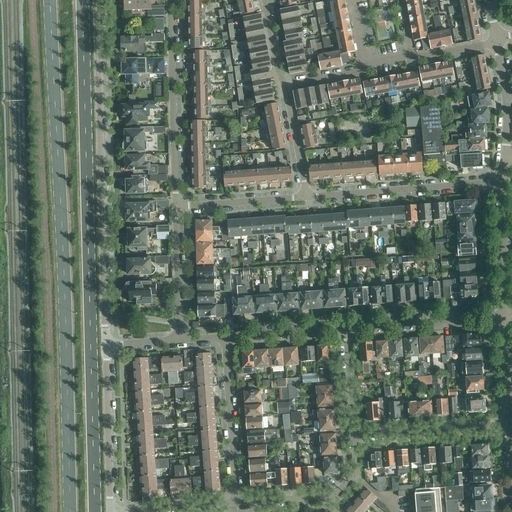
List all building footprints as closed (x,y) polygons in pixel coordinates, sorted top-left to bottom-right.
[(120,0),(121,1),(126,1),(126,9),(133,9),(133,16),(142,16),(142,13),(149,13),(149,16),(164,16),(164,7),(155,7),(154,0),(158,0),(120,0)] [(334,0),(331,1),(333,12),(347,9),(345,0),(334,0)] [(406,0),(408,8),(422,6),(421,0),(406,0)] [(458,4),(459,9),(476,6),(474,0),(460,0),(461,3),(458,4)] [(253,1),(239,4),(235,5),(236,10),(240,9),(241,15),(255,13),(253,1)] [(188,4),(188,15),(205,15),(205,9),(202,9),(202,4),(188,4)] [(280,10),(283,20),(300,17),(298,6),(280,10)] [(408,8),(410,19),(424,17),(422,6),(408,8)] [(463,14),(464,20),(478,17),(476,6),(459,9),(460,15),(463,14)] [(333,12),(335,22),(349,20),(347,9),(333,12)] [(243,17),(246,28),(263,25),(261,14),(243,17)] [(188,15),(188,26),(202,26),(202,20),(205,20),(205,15),(188,15)] [(283,20),(285,31),(302,27),(300,17),(283,20)] [(410,19),(412,30),(426,27),(424,17),(410,19)] [(462,26),(463,31),(480,28),(478,17),(464,20),(465,26),(462,26)] [(164,19),(154,19),(154,31),(164,31),(164,19)] [(335,22),(337,33),(351,30),(349,20),(335,22)] [(246,28),(248,39),(265,35),(263,25),(246,28)] [(188,26),(188,38),(206,37),(206,31),(203,31),(202,26),(188,26)] [(285,31),(287,41),(287,42),(301,39),(302,40),(304,39),(302,27),(285,31)] [(426,27),(412,30),(414,41),(428,38),(426,27)] [(480,28),(463,31),(464,37),(467,36),(468,42),(482,39),(480,28)] [(337,33),(339,44),(353,41),(351,30),(337,33)] [(450,30),(439,33),(442,47),(453,45),(450,30)] [(442,47),(439,33),(428,35),(431,49),(442,47)] [(136,34),(136,37),(122,37),(122,54),(145,53),(145,43),(164,42),(164,35),(152,35),(152,37),(140,37),(140,34),(136,34)] [(248,39),(250,49),(267,46),(265,35),(248,39)] [(206,37),(188,38),(189,49),(203,49),(203,43),(206,43),(206,37)] [(284,42),(286,53),(303,49),(302,40),(301,39),(287,42),(287,41),(284,42)] [(353,41),(339,44),(341,55),(348,53),(355,52),(353,41)] [(250,49),(252,60),(269,57),(267,46),(250,49)] [(286,53),(288,64),(306,60),(303,49),(286,53)] [(193,51),(193,62),(210,62),(210,57),(207,57),(207,51),(193,51)] [(340,51),(329,54),(332,68),(343,66),(342,64),(340,55),(340,51)] [(341,55),(340,55),(342,64),(350,62),(348,53),(341,55)] [(332,68),(329,54),(318,56),(321,70),(332,68)] [(469,65),(470,69),(487,66),(485,55),(471,58),(473,64),(469,65)] [(252,60),(254,70),(254,71),(268,68),(271,68),(269,57),(252,60)] [(122,63),(123,74),(126,74),(127,84),(139,83),(139,74),(150,73),(154,72),(154,74),(165,73),(164,58),(127,59),(127,63),(122,63)] [(306,60),(288,64),(290,74),(308,71),(306,60)] [(452,61),(441,64),(444,78),(455,76),(452,61)] [(193,62),(193,74),(208,73),(207,67),(210,67),(210,62),(193,62)] [(441,64),(430,66),(433,80),(444,78),(441,64)] [(433,80),(430,66),(419,68),(422,82),(433,80)] [(475,74),(476,80),(490,77),(487,66),(470,69),(471,75),(475,74)] [(251,71),(253,82),(270,79),(268,68),(254,71),(254,70),(251,71)] [(417,72),(407,74),(409,88),(420,86),(417,72)] [(193,74),(194,85),(211,84),(211,79),(208,79),(208,73),(193,74)] [(407,74),(396,76),(398,90),(409,88),(407,74)] [(396,76),(385,78),(388,93),(398,90),(396,76)] [(490,77),(476,80),(472,81),(473,86),(477,85),(478,91),(492,88),(490,77)] [(385,78),(374,80),(377,95),(388,93),(385,78)] [(253,82),(255,93),(273,89),(270,79),(253,82)] [(360,79),(349,81),(352,95),(363,93),(360,79)] [(377,95),(374,80),(363,82),(366,97),(377,95)] [(349,81),(338,83),(341,97),(352,95),(349,81)] [(341,97),(338,83),(327,85),(330,100),(341,97)] [(194,85),(194,96),(208,96),(208,90),(211,90),(211,84),(194,85)] [(326,86),(315,88),(318,105),(329,103),(326,86)] [(315,88),(304,90),(307,107),(318,105),(315,88)] [(273,89),(255,93),(257,103),(275,100),(273,89)] [(307,107),(304,90),(293,92),(295,101),(294,101),(295,103),(296,109),(307,107)] [(471,104),(471,109),(491,105),(490,99),(491,97),(489,94),(489,93),(473,96),(474,103),(471,104)] [(194,96),(194,107),(211,107),(211,102),(208,102),(208,96),(194,96)] [(158,108),(158,102),(148,102),(123,103),(124,108),(124,116),(127,116),(127,119),(127,123),(145,122),(145,115),(149,115),(148,108),(158,108)] [(262,113),(263,118),(281,114),(279,103),(265,106),(266,112),(262,113)] [(211,107),(194,107),(195,119),(209,118),(209,112),(211,112),(211,107)] [(407,127),(422,126),(421,119),(440,117),(439,107),(420,108),(406,110),(407,127)] [(469,119),(469,124),(489,122),(488,116),(489,113),(488,111),(487,109),(472,111),(473,119),(469,119)] [(268,122),(269,128),(283,125),(281,114),(263,118),(264,123),(268,122)] [(421,119),(422,126),(422,132),(441,130),(440,117),(421,119)] [(191,121),(191,132),(208,132),(208,127),(205,127),(205,121),(191,121)] [(300,127),(302,138),(316,135),(314,124),(300,127)] [(466,134),(466,139),(486,137),(486,131),(487,129),(485,126),(485,124),(469,126),(470,133),(466,134)] [(267,134),(268,140),(285,136),(283,125),(269,128),(270,134),(267,134)] [(166,134),(166,127),(153,127),(131,128),(131,130),(125,130),(126,143),(124,144),(124,148),(126,149),(126,151),(144,150),(147,150),(147,137),(144,137),(144,136),(144,133),(153,132),(153,134),(166,134)] [(422,132),(423,144),(442,142),(441,130),(422,132)] [(191,132),(191,144),(205,143),(205,138),(208,138),(208,132),(191,132)] [(316,135),(302,138),(304,149),(318,146),(316,135)] [(285,136),(268,140),(269,144),(272,144),(273,150),(287,148),(285,136)] [(401,140),(402,150),(412,150),(411,139),(401,140)] [(445,147),(446,156),(450,156),(453,156),(460,155),(469,154),(469,152),(485,151),(484,139),(462,141),(452,141),(445,142),(445,147)] [(446,165),(446,156),(445,147),(442,147),(442,142),(423,144),(424,155),(425,155),(425,159),(439,162),(439,165),(446,165)] [(191,144),(191,155),(209,154),(209,149),(205,149),(205,143),(191,144)] [(417,156),(408,157),(409,173),(423,171),(422,153),(417,154),(417,156)] [(191,155),(192,166),(206,166),(206,160),(209,160),(209,154),(191,155)] [(403,157),(393,158),(394,174),(409,173),(408,157),(407,154),(402,155),(403,157)] [(450,156),(446,156),(446,162),(454,161),(454,162),(461,161),(461,169),(463,168),(464,170),(467,169),(468,168),(468,170),(470,170),(470,168),(483,167),(482,154),(469,154),(460,155),(453,156),(450,156)] [(150,174),(169,173),(168,166),(156,166),(149,166),(149,163),(145,163),(145,155),(126,156),(126,157),(125,157),(126,165),(126,170),(149,169),(149,174),(150,174)] [(378,156),(380,175),(394,174),(393,158),(383,159),(383,156),(378,156)] [(370,158),(365,159),(366,176),(377,175),(376,161),(371,161),(370,158)] [(360,162),(354,162),(355,177),(366,176),(365,159),(360,159),(360,162)] [(348,160),(342,161),(344,177),(355,177),(354,162),(348,163),(348,160)] [(338,164),(331,164),(333,178),(344,177),(342,161),(338,161),(338,164)] [(326,162),(320,163),(321,179),(333,178),(331,164),(326,165),(326,162)] [(321,179),(320,163),(315,163),(315,165),(309,166),(310,180),(321,179)] [(275,169),(269,169),(270,183),(281,182),(280,165),(275,166),(275,169)] [(285,165),(280,165),(281,182),(293,181),(291,167),(285,168),(285,165)] [(192,166),(192,177),(210,177),(210,172),(206,172),(206,166),(192,166)] [(252,170),(247,171),(248,185),(259,184),(258,167),(252,168),(252,170)] [(262,167),(258,167),(259,184),(270,183),(269,169),(263,170),(262,167)] [(240,168),(235,169),(236,186),(248,185),(247,171),(241,171),(240,168)] [(236,186),(235,169),(230,169),(230,172),(224,173),(225,187),(236,186)] [(125,191),(127,192),(127,193),(147,193),(149,191),(148,186),(146,184),(146,180),(140,180),(140,177),(131,177),(131,180),(127,180),(127,186),(125,187),(124,189),(125,191)] [(210,177),(192,177),(192,189),(206,188),(206,182),(210,182),(210,177)] [(466,201),(455,202),(447,203),(447,215),(478,213),(477,203),(477,202),(477,201),(477,200),(476,200),(475,200),(474,200),(469,201),(469,198),(466,199),(466,201)] [(169,208),(169,201),(134,202),(134,204),(126,204),(127,213),(125,213),(125,220),(127,220),(127,221),(149,221),(149,212),(157,212),(157,205),(159,205),(161,208),(169,208)] [(446,220),(445,203),(440,204),(438,202),(435,203),(434,204),(433,204),(434,221),(446,220)] [(419,205),(420,222),(432,221),(431,204),(426,205),(424,203),(421,204),(420,205),(419,205)] [(418,221),(417,205),(412,206),(411,204),(407,205),(406,206),(405,206),(406,222),(418,221)] [(381,209),(383,229),(388,228),(387,224),(394,224),(393,207),(387,207),(387,209),(381,209)] [(393,207),(394,224),(405,223),(404,208),(399,208),(399,207),(393,207)] [(370,209),(371,226),(378,225),(378,229),(383,229),(381,209),(376,210),(376,208),(370,209)] [(365,230),(365,226),(371,226),(370,209),(364,209),(364,211),(359,211),(360,230),(365,230)] [(356,231),(360,230),(359,211),(354,211),(353,210),(347,210),(347,214),(348,227),(356,227),(356,231)] [(346,228),(348,227),(347,214),(339,215),(339,213),(333,214),(335,230),(346,230),(346,228)] [(328,231),(335,230),(333,214),(327,214),(327,216),(322,216),(324,235),(328,235),(328,231)] [(287,232),(286,219),(285,215),(279,216),(279,217),(274,218),(276,237),(280,237),(280,233),(287,232)] [(319,235),(324,235),(322,216),(318,216),(317,215),(312,215),(312,217),(311,217),(312,232),(319,232),(319,235)] [(458,221),(459,229),(477,228),(476,221),(474,220),(474,215),(455,216),(455,221),(458,221)] [(287,232),(289,232),(289,234),(300,233),(299,216),(293,217),(294,218),(286,219),(287,232)] [(300,233),(312,232),(311,217),(307,217),(306,216),(299,216),(300,233)] [(257,234),(264,234),(262,217),(256,217),(257,219),(251,220),(253,239),(257,239),(257,234)] [(271,237),(276,237),(274,218),(269,218),(268,217),(262,217),(264,234),(270,233),(271,237)] [(248,239),(253,239),(251,220),(246,220),(246,218),(240,219),(241,236),(248,235),(248,239)] [(230,237),(241,236),(240,219),(234,219),(234,221),(229,221),(230,237)] [(197,227),(197,232),(220,231),(220,227),(213,227),(213,221),(197,221),(197,223),(196,224),(196,226),(197,227)] [(157,226),(157,229),(128,229),(129,238),(125,238),(125,246),(129,246),(129,247),(138,247),(138,250),(147,250),(147,238),(152,238),(152,235),(157,235),(157,233),(170,232),(170,225),(157,226)] [(477,228),(459,229),(460,237),(457,238),(457,242),(476,241),(475,236),(477,234),(477,228)] [(220,231),(197,232),(197,236),(196,237),(196,239),(197,241),(197,242),(213,242),(213,235),(220,235),(220,231)] [(197,254),(220,254),(230,253),(229,249),(213,250),(213,243),(197,244),(197,245),(196,246),(196,249),(197,250),(197,254)] [(456,252),(456,256),(474,255),(473,251),(476,251),(476,250),(477,248),(477,247),(477,245),(475,244),(475,243),(458,244),(459,251),(456,252)] [(220,254),(197,254),(197,258),(196,259),(196,262),(197,263),(197,264),(213,264),(213,258),(221,258),(220,254)] [(155,256),(155,264),(169,264),(169,256),(155,256)] [(150,257),(143,257),(134,257),(134,260),(128,260),(128,266),(126,268),(126,271),(129,273),(129,274),(142,274),(142,275),(151,274),(153,274),(156,271),(156,267),(152,265),(150,265),(150,257)] [(459,265),(460,272),(476,271),(475,259),(455,260),(455,265),(459,265)] [(197,266),(198,272),(199,274),(199,278),(216,277),(216,273),(214,273),(214,266),(197,266)] [(476,271),(460,272),(460,280),(456,280),(457,284),(477,283),(476,271)] [(244,314),(242,286),(242,276),(237,277),(238,298),(233,298),(234,315),(235,315),(236,315),(239,315),(240,314),(244,314)] [(381,276),(381,287),(383,303),(388,303),(389,304),(391,303),(392,302),(394,302),(392,286),(386,286),(385,276),(381,276)] [(357,278),(357,279),(358,289),(359,305),(364,305),(365,305),(367,305),(368,304),(370,304),(369,288),(362,288),(361,277),(357,278)] [(199,287),(199,291),(217,290),(217,286),(214,286),(214,279),(198,279),(198,285),(199,287)] [(267,312),(264,279),(259,280),(261,296),(255,297),(256,313),(258,313),(259,314),(262,313),(263,312),(267,312)] [(269,279),(264,279),(267,312),(271,312),(272,313),(274,312),(275,312),(277,311),(275,295),(270,295),(269,279)] [(358,289),(357,279),(353,279),(353,281),(348,289),(347,289),(348,306),(350,306),(351,307),(353,306),(354,305),(359,305),(358,289)] [(440,282),(429,283),(430,300),(435,299),(436,300),(438,300),(439,299),(441,299),(440,282)] [(138,302),(138,304),(152,304),(152,296),(157,295),(156,283),(129,283),(128,284),(127,286),(127,288),(130,289),(130,302),(138,302)] [(289,310),(287,283),(282,283),(283,295),(277,295),(278,311),(280,311),(281,312),(284,312),(285,311),(289,310)] [(291,283),(287,283),(289,310),(293,310),(294,311),(297,311),(298,310),(299,310),(298,294),(292,294),(291,283)] [(430,300),(429,283),(418,284),(419,300),(421,300),(422,301),(424,301),(425,300),(430,300)] [(416,284),(405,285),(406,301),(411,301),(412,302),(415,302),(416,301),(417,301),(416,284)] [(406,301),(405,285),(394,286),(395,302),(397,302),(398,303),(400,303),(401,302),(406,301)] [(477,285),(450,287),(450,292),(460,291),(460,298),(463,298),(464,299),(467,299),(467,298),(470,298),(470,297),(478,297),(478,295),(479,294),(478,291),(477,290),(477,285)] [(247,286),(242,286),(244,314),(248,313),(249,314),(252,314),(253,313),(254,313),(253,297),(248,297),(247,286)] [(383,303),(381,287),(370,288),(372,304),(373,304),(374,305),(377,305),(378,304),(383,303)] [(335,307),(334,290),(323,291),(324,308),(326,308),(327,308),(330,308),(331,307),(335,307)] [(345,290),(334,290),(335,307),(340,306),(341,307),(344,307),(345,306),(346,306),(345,290)] [(321,291),(310,292),(312,309),(316,308),(317,309),(320,309),(321,308),(323,308),(321,291)] [(198,292),(198,298),(200,300),(200,304),(217,303),(217,299),(215,299),(215,292),(198,292)] [(312,309),(310,292),(299,293),(301,310),(302,309),(303,310),(306,310),(307,309),(312,309)] [(218,309),(226,308),(225,304),(216,305),(198,306),(199,317),(207,317),(209,317),(210,318),(213,318),(214,317),(216,316),(216,309),(218,309)] [(481,346),(481,335),(472,335),(472,334),(470,334),(468,333),(466,333),(464,335),(463,335),(463,343),(460,343),(460,348),(481,346)] [(433,354),(431,337),(430,338),(429,336),(426,337),(425,338),(420,338),(421,355),(433,354)] [(432,337),(431,337),(433,354),(444,353),(443,337),(438,337),(436,336),(434,336),(432,337)] [(445,336),(446,351),(454,350),(454,343),(453,343),(452,336),(445,336)] [(419,356),(417,338),(416,339),(416,338),(414,337),(411,337),(410,339),(405,339),(406,360),(411,360),(411,357),(419,356)] [(376,342),(377,358),(382,357),(382,362),(390,361),(388,341),(387,341),(387,339),(381,340),(381,341),(376,342)] [(390,341),(391,358),(391,361),(390,362),(390,367),(395,367),(395,357),(403,357),(402,340),(401,340),(400,339),(395,339),(394,340),(390,341)] [(362,358),(363,374),(370,373),(369,361),(376,361),(375,350),(372,350),(372,343),(372,342),(370,342),(366,340),(363,342),(363,343),(361,343),(362,352),(360,353),(361,357),(362,358)] [(329,361),(328,346),(327,346),(326,344),(323,345),(322,346),(317,346),(318,362),(329,361)] [(293,350),(293,348),(292,348),(290,347),(287,348),(286,349),(285,349),(286,366),(299,365),(298,348),(297,348),(297,349),(293,350)] [(302,347),(303,362),(315,361),(314,347),(302,347)] [(484,355),(481,352),(481,348),(457,350),(458,354),(466,354),(467,361),(483,360),(483,359),(484,357),(484,355)] [(279,351),(279,349),(277,350),(276,349),(272,349),(271,350),(270,350),(271,367),(284,366),(283,349),(282,349),(283,351),(279,351)] [(264,352),(264,351),(263,351),(261,350),(257,350),(256,351),(255,351),(256,368),(269,367),(268,350),(268,352),(264,352)] [(243,368),(244,374),(251,373),(251,368),(256,367),(255,351),(249,352),(249,351),(246,351),(243,351),(243,352),(242,352),(242,361),(240,363),(241,366),(242,367),(243,367),(243,368)] [(186,366),(197,366),(212,365),(211,353),(193,355),(193,362),(189,362),(186,362),(186,366)] [(182,355),(172,356),(174,384),(179,384),(178,371),(184,370),(182,355)] [(174,384),(172,356),(161,357),(162,372),(168,372),(169,384),(174,384)] [(134,371),(149,370),(161,369),(161,365),(151,365),(151,358),(133,359),(134,371)] [(467,363),(468,375),(484,374),(483,369),(484,367),(484,366),(483,364),(483,362),(467,363)] [(184,373),(184,377),(212,375),(212,365),(197,366),(197,372),(184,373)] [(134,371),(134,381),(163,379),(162,375),(149,376),(149,370),(134,371)] [(303,378),(302,378),(302,384),(319,383),(319,376),(318,373),(302,374),(303,378)] [(198,381),(198,387),(213,386),(212,375),(184,377),(185,382),(198,381)] [(434,400),(436,400),(437,415),(438,415),(439,417),(443,416),(444,415),(449,415),(448,399),(444,399),(441,395),(440,385),(438,385),(437,376),(432,376),(434,400)] [(476,393),(478,393),(478,390),(484,390),(484,385),(484,383),(486,382),(485,378),(484,378),(484,376),(466,377),(467,393),(476,393)] [(134,381),(135,392),(150,391),(150,385),(163,384),(163,379),(134,381)] [(278,380),(278,388),(286,387),(286,379),(278,380)] [(288,387),(289,395),(289,399),(298,398),(297,384),(288,385),(288,387)] [(316,385),(317,397),(333,396),(332,384),(316,385)] [(185,393),(186,398),(214,396),(213,386),(198,387),(198,392),(185,393)] [(288,387),(280,388),(281,400),(289,399),(289,395),(288,387)] [(385,388),(385,398),(386,406),(389,406),(390,419),(389,419),(392,419),(394,420),(397,420),(398,419),(402,418),(401,418),(400,409),(402,409),(402,410),(403,410),(403,401),(402,401),(402,402),(397,403),(397,399),(392,399),(391,387),(385,388)] [(245,402),(246,403),(262,402),(261,390),(245,391),(245,397),(244,400),(245,402)] [(135,392),(136,402),(164,400),(164,395),(151,396),(150,391),(135,392)] [(485,398),(473,399),(473,395),(466,395),(467,406),(469,406),(469,413),(482,412),(483,413),(485,413),(487,411),(487,408),(486,407),(485,398)] [(199,402),(199,407),(214,406),(214,396),(186,398),(186,403),(199,402)] [(333,396),(317,397),(318,408),(334,407),(333,402),(334,400),(334,398),(333,396)] [(458,396),(450,396),(451,414),(457,414),(457,404),(458,404),(458,396)] [(386,406),(385,398),(379,399),(379,403),(366,404),(367,421),(369,421),(370,422),(373,422),(375,420),(381,420),(380,417),(387,417),(386,406)] [(136,402),(137,412),(152,411),(151,406),(164,405),(164,400),(136,402)] [(432,400),(420,401),(421,417),(422,417),(424,418),(427,417),(428,416),(433,416),(432,400)] [(421,417),(420,401),(408,402),(409,418),(414,417),(416,418),(418,418),(420,417),(421,417)] [(246,412),(247,417),(263,416),(262,404),(246,405),(246,406),(245,406),(245,409),(246,412)] [(187,414),(187,418),(215,416),(214,406),(199,407),(200,413),(187,414)] [(318,415),(319,421),(335,420),(335,419),(336,417),(335,415),(334,413),(334,409),(318,410),(313,410),(313,415),(318,415)] [(137,412),(137,422),(166,420),(165,416),(152,416),(152,411),(137,412)] [(291,412),(292,423),(302,422),(301,411),(291,412)] [(215,416),(187,418),(187,419),(180,420),(181,424),(201,422),(201,428),(216,427),(215,416)] [(247,429),(247,430),(263,429),(263,417),(247,418),(247,423),(246,424),(246,428),(247,429)] [(166,420),(137,422),(138,433),(153,432),(153,426),(166,425),(166,421),(166,420)] [(319,421),(319,427),(319,432),(335,431),(335,426),(336,425),(336,422),(335,421),(335,420),(319,421)] [(189,437),(189,442),(217,439),(216,429),(201,430),(201,436),(189,437)] [(246,441),(247,444),(266,442),(265,435),(277,434),(277,430),(247,432),(248,435),(247,436),(246,438),(246,441)] [(320,439),(320,445),(336,444),(336,443),(337,441),(337,439),(336,437),(335,433),(319,434),(319,433),(315,433),(314,433),(314,440),(320,439)] [(138,435),(139,445),(167,443),(167,438),(154,439),(153,434),(138,435)] [(202,445),(203,451),(218,450),(217,439),(189,442),(190,451),(197,451),(197,446),(202,445)] [(139,445),(140,456),(155,454),(154,449),(167,448),(167,443),(139,445)] [(248,446),(249,447),(248,448),(248,451),(249,453),(249,458),(267,456),(267,444),(248,446)] [(336,444),(320,445),(321,456),(337,455),(337,450),(338,449),(338,446),(336,445),(336,444)] [(472,452),(472,457),(489,456),(489,455),(490,453),(490,450),(488,449),(488,444),(463,446),(463,452),(472,452)] [(439,448),(440,464),(452,463),(451,447),(446,447),(443,446),(440,448),(439,448)] [(436,464),(435,448),(430,448),(428,447),(425,447),(424,449),(423,449),(424,465),(436,464)] [(409,466),(408,450),(403,450),(401,449),(399,449),(398,451),(396,451),(398,471),(405,470),(405,466),(409,466)] [(418,466),(419,466),(419,474),(424,473),(424,466),(422,466),(421,449),(410,450),(411,464),(418,463),(418,466)] [(191,457),(191,462),(218,460),(218,450),(203,451),(203,456),(191,457)] [(385,468),(391,467),(391,469),(396,469),(394,451),(392,451),(391,450),(386,450),(386,452),(383,452),(385,468)] [(371,469),(377,468),(377,471),(380,473),(385,473),(384,468),(382,468),(381,452),(376,452),(373,451),(370,452),(370,453),(369,453),(370,463),(368,463),(369,469),(371,468),(371,469)] [(140,456),(141,466),(168,464),(168,459),(155,460),(155,454),(140,456)] [(489,456),(472,457),(473,469),(490,468),(490,467),(491,466),(491,465),(491,463),(489,462),(489,456)] [(275,457),(275,467),(276,473),(277,486),(282,485),(283,486),(286,486),(287,485),(288,485),(287,469),(280,469),(279,457),(275,457)] [(338,473),(337,457),(323,458),(324,474),(333,473),(334,474),(337,474),(338,473)] [(250,470),(250,472),(266,471),(265,459),(249,460),(250,465),(249,466),(249,469),(250,470)] [(300,460),(301,468),(303,468),(304,484),(309,483),(310,484),(313,484),(314,483),(315,483),(314,467),(308,467),(307,459),(300,460)] [(204,466),(204,471),(219,470),(218,460),(191,462),(191,467),(204,466)] [(141,466),(141,476),(156,475),(156,469),(169,469),(168,464),(141,466)] [(180,473),(180,466),(175,466),(176,479),(170,479),(171,494),(182,494),(180,473)] [(302,484),(301,468),(290,469),(291,485),(295,484),(297,485),(300,485),(301,484),(302,484)] [(193,478),(193,482),(220,480),(219,470),(204,471),(205,477),(193,478)] [(490,470),(474,471),(469,471),(470,483),(491,482),(491,476),(492,475),(492,472),(490,471),(490,470)] [(185,478),(185,473),(180,473),(182,494),(192,493),(191,478),(185,478)] [(276,473),(270,473),(251,474),(251,480),(250,481),(250,485),(251,486),(252,487),(268,486),(267,479),(276,478),(276,473)] [(455,486),(463,485),(463,473),(455,474),(455,479),(455,486)] [(141,476),(142,486),(168,484),(168,480),(157,480),(156,475),(141,476)] [(426,489),(442,488),(440,476),(433,477),(434,486),(426,486),(426,489)] [(378,483),(370,484),(379,491),(380,492),(386,492),(385,477),(377,477),(378,483)] [(220,480),(193,482),(194,487),(205,486),(206,492),(221,491),(220,480)] [(168,484),(142,486),(143,497),(151,496),(158,496),(157,490),(169,489),(168,484)] [(446,487),(446,500),(446,501),(459,500),(464,500),(463,485),(455,486),(456,487),(451,487),(446,487)] [(474,492),(474,499),(492,498),(492,486),(470,487),(470,492),(474,492)] [(366,488),(359,496),(370,506),(374,502),(384,510),(387,507),(366,488)] [(426,489),(415,490),(420,490),(421,503),(441,502),(440,488),(426,489)] [(359,496),(352,504),(361,511),(368,511),(367,510),(370,506),(359,496)] [(492,498),(474,499),(475,506),(471,506),(471,511),(493,510),(493,509),(495,506),(494,502),(492,499),(492,498)] [(446,501),(447,511),(459,511),(459,500),(446,501)] [(441,511),(441,502),(421,503),(421,511),(441,511)]
